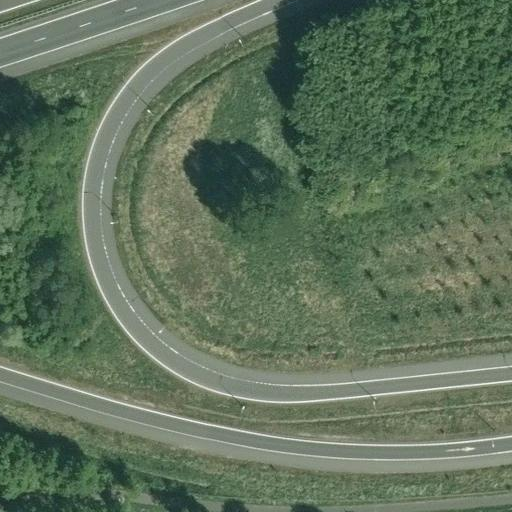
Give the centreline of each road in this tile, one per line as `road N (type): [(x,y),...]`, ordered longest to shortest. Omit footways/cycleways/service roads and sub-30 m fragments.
road 1 (motorway): [(511,374),(299,396),(238,390),(162,356),(114,299),(96,255),(89,191),(114,116),(173,52),(280,0)]
road 2 (motorway): [(0,376),(137,417),(277,446),(396,454),(511,443)]
road 3 (motorway): [(0,51),(155,0)]
